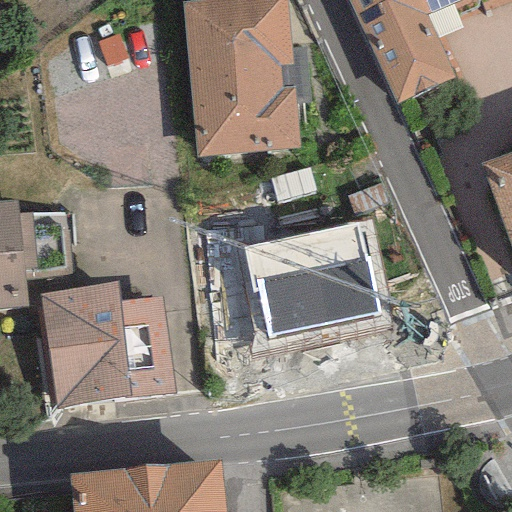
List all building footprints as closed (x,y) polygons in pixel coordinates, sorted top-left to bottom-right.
[(436,19),(485,0),(347,0),(389,105),(459,78),(436,19)] [(188,7),(196,157),(291,151),(282,1),(188,7)] [(511,159),(483,170),(511,250),(511,159)] [(0,193),(0,318),(21,317),(12,193),(0,193)] [(42,302),(52,409),(158,399),(148,291),(42,302)] [(115,489),(116,511),(263,511),(261,478),(115,489)]
